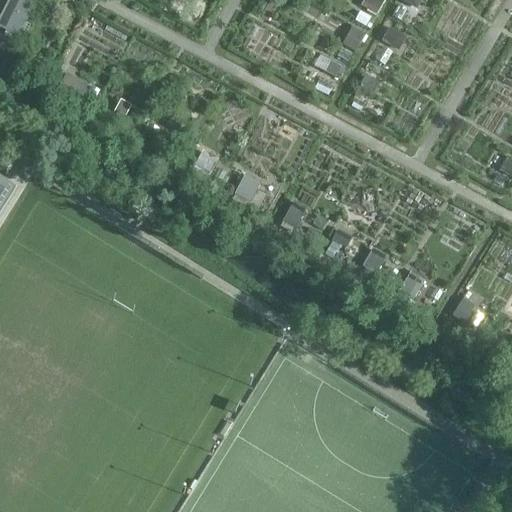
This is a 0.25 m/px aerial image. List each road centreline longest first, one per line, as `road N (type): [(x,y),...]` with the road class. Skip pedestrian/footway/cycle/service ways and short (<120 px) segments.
road 1 (track): [(511,216),(105,0)]
road 2 (track): [(415,166),(511,3)]
